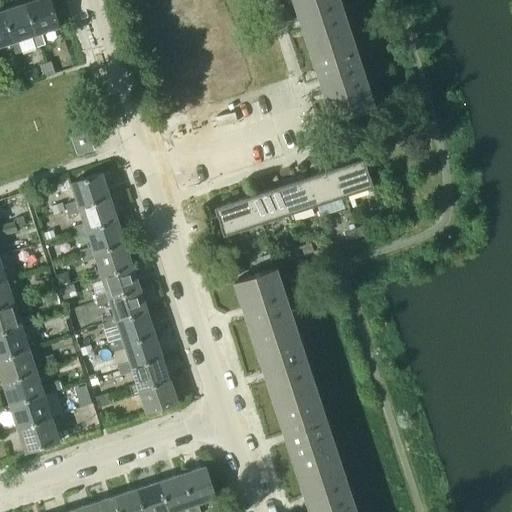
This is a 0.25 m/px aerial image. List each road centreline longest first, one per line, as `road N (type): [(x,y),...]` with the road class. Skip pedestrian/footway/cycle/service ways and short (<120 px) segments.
road 1 (residential): [(224,417),(143,170)]
road 2 (residential): [(0,490),(224,417)]
road 3 (residential): [(143,170),(87,0)]
road 4 (residential): [(143,170),(306,115)]
